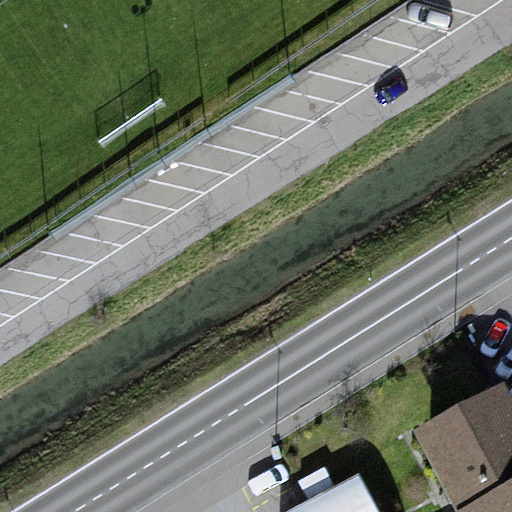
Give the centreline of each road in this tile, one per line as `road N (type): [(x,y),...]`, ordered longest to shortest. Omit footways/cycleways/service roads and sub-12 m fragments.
road 1 (residential): [(511,17),(0,347)]
road 2 (secondary): [(71,511),(511,236)]
